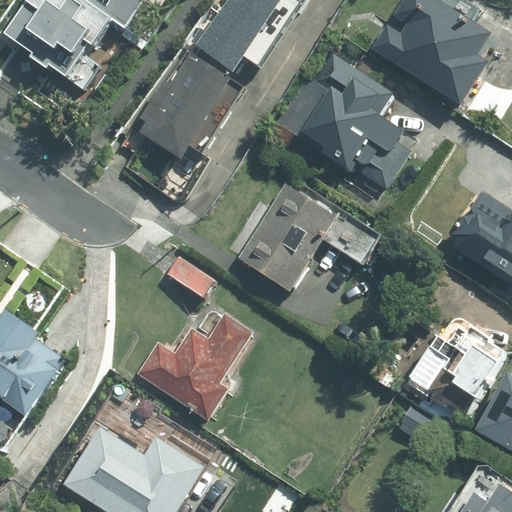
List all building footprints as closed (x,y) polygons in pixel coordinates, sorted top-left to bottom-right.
[(132,37),(81,0),(23,0),(0,32),(0,52),(80,109),(132,37)] [(81,0),(132,37),(158,0),(81,0)] [(298,0),(232,0),(194,45),(233,78),(298,0)] [(507,46),(441,0),(408,0),(373,49),(461,111),(507,46)] [(229,85),(183,57),(134,136),(180,164),(229,85)] [(310,81),(274,130),(339,178),(364,145),(393,166),(422,126),(351,73),(332,98),(310,81)] [(337,224),(285,187),(234,258),(286,295),(337,224)] [(511,211),(481,195),(449,252),(511,286),(511,211)] [(173,267),(167,276),(204,301),(215,284),(178,259),(173,267)] [(78,362),(0,308),(0,410),(29,431),(78,362)] [(511,356),(511,352),(459,318),(407,397),(463,432),(511,356)] [(212,344),(191,330),(171,357),(162,351),(143,378),(208,424),(264,346),(229,321),(212,344)] [(511,378),(509,377),(474,435),(511,457),(511,378)] [(144,460),(99,431),(64,486),(105,511),(179,511),(196,488),(197,485),(199,482),(205,471),(157,440),(144,460)] [(511,511),(511,491),(491,477),(467,511),(511,511)]
